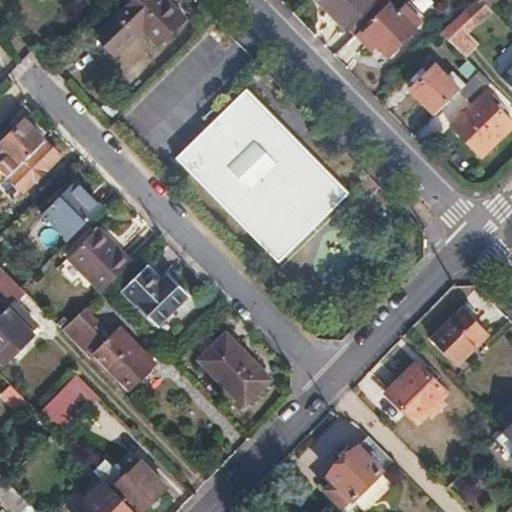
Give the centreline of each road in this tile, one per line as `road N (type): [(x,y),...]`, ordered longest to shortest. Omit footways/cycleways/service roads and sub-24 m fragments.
road 1 (unclassified): [(33,79),(333,384)]
road 2 (residential): [(248,0),(477,234)]
road 3 (residential): [(477,234),(333,384)]
road 4 (residential): [(333,384),(206,511)]
road 5 (unclassified): [(333,384),(458,511)]
